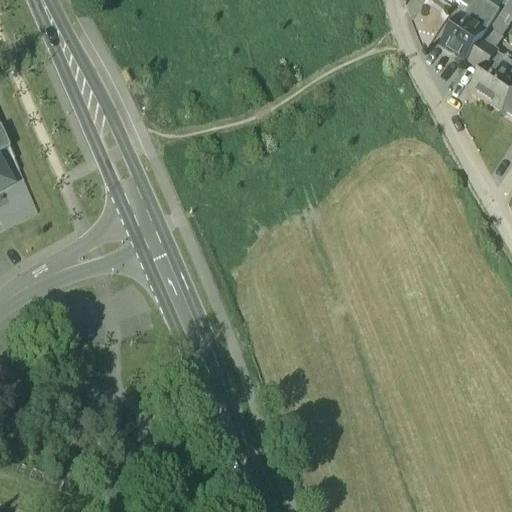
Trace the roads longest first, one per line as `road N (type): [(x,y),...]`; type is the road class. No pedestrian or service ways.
road 1 (secondary): [(270,511),(147,232)]
road 2 (residential): [(395,0),(417,65),(511,240)]
road 3 (secondary): [(147,232),(42,0)]
road 4 (residential): [(147,232),(41,280),(0,310)]
